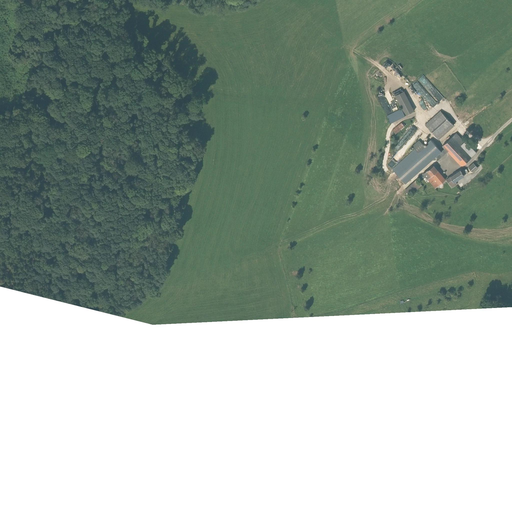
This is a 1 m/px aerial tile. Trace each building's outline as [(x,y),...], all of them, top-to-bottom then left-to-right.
[(415,111),(405,91),(395,96),(401,107),(405,115),(406,116),(415,111)] [(401,107),(387,115),(391,123),(405,115),(401,107)] [(439,141),(455,126),(441,111),(425,126),(439,141)] [(396,133),(406,127),(403,122),(393,129),(396,133)] [(456,134),(442,147),(462,169),(476,156),(456,134)] [(431,140),(424,145),(419,141),(412,147),(415,150),(392,171),(406,185),(442,153),(431,140)] [(473,164),(468,169),(472,173),(477,168),(473,164)] [(446,181),(434,166),(423,176),(435,190),(446,181)] [(446,181),(452,189),(457,186),(455,183),(464,178),(469,174),(467,170),(462,173),(461,171),(446,181)] [(414,183),(405,191),(410,197),(419,188),(414,183)]
